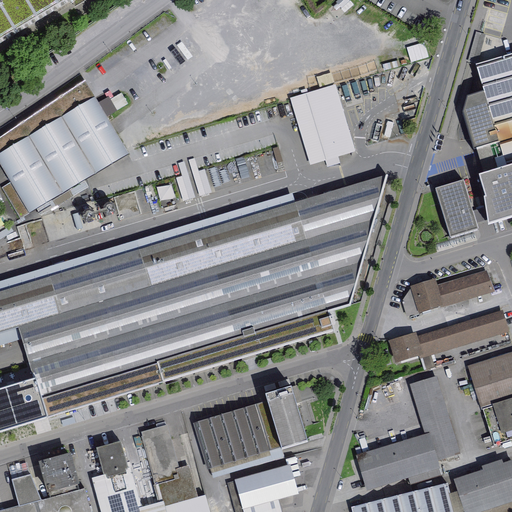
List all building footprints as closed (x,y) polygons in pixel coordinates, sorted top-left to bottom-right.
[(0,0),(0,38),(64,0),(0,0)] [(412,61),(429,56),(425,41),(407,46),(412,61)] [(511,57),(475,68),(481,90),(467,95),(463,111),(474,148),(497,141),(506,171),(478,179),(493,228),(511,222),(511,57)] [(85,85),(0,137),(0,167),(31,217),(130,156),(85,85)] [(330,88),(294,99),(313,162),(349,151),(346,139),(330,88)] [(107,100),(113,111),(129,103),(123,91),(107,100)] [(318,201),(0,293),(0,335),(18,330),(31,376),(45,422),(335,334),(329,313),(352,305),(387,181),(318,201)] [(463,182),(435,190),(449,239),(477,230),(463,182)] [(492,293),(486,274),(438,288),(436,281),(411,289),(419,316),(492,293)] [(417,334),(388,343),(395,367),(508,333),(502,315),(419,340),(417,334)] [(511,355),(469,369),(495,445),(511,440),(511,355)] [(0,436),(46,424),(31,376),(0,385),(0,436)] [(411,386),(427,433),(437,461),(461,453),(436,377),(411,386)] [(265,405),(195,426),(208,469),(304,440),(290,391),(263,398),(265,405)] [(167,426),(142,434),(161,502),(140,508),(140,511),(208,511),(204,497),(197,499),(188,467),(179,469),(167,426)] [(439,469),(437,461),(427,433),(357,456),(369,492),(439,469)] [(105,475),(91,479),(99,511),(140,511),(140,508),(122,442),(97,449),(105,475)] [(19,507),(0,511),(84,511),(68,456),(41,463),(51,499),(40,502),(32,474),(11,480),(19,507)] [(480,511),(511,501),(511,460),(454,480),(465,511),(480,511)] [(291,465),(233,481),(241,511),(281,511),(278,503),(300,497),(291,465)] [(453,511),(447,485),(351,509),(351,511),(453,511)]
